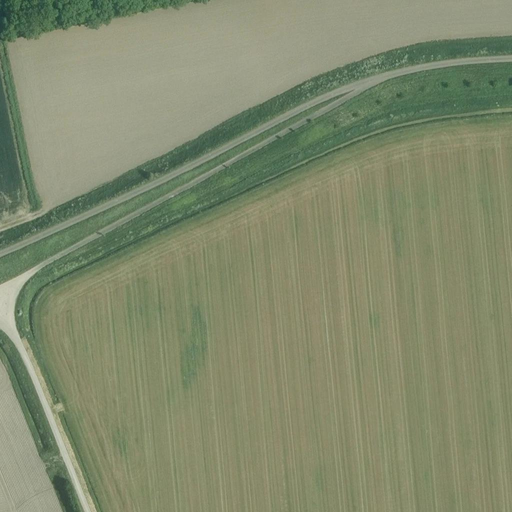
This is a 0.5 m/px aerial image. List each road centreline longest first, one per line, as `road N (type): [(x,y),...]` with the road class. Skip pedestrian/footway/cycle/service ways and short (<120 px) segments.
road 1 (unclassified): [(385,76),(335,92),(0,254)]
road 2 (unclassified): [(21,279),(385,76)]
road 3 (unclassified): [(83,511),(13,336)]
road 4 (track): [(0,226),(30,215),(0,64)]
road 5 (unclassified): [(385,76),(511,58)]
